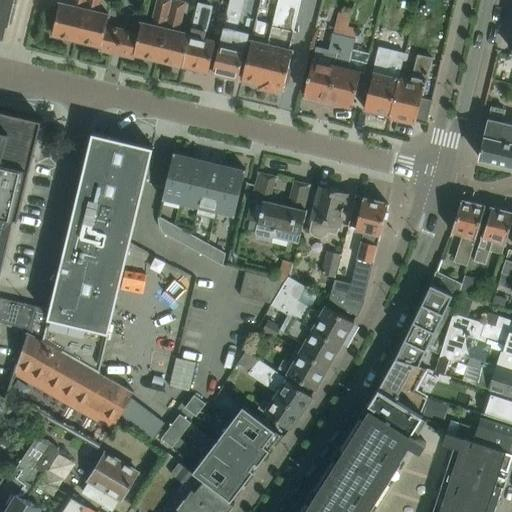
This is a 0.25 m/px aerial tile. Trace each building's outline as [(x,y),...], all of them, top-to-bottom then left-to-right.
[(0,0),(0,23),(7,25),(13,0),(0,0)] [(77,39),(86,0),(72,0),(72,5),(60,3),(53,33),(77,39)] [(117,53),(123,29),(122,29),(106,25),(108,14),(97,11),(99,0),(86,0),(77,39),(101,45),(100,49),(116,52),(117,53)] [(157,59),(171,0),(157,0),(152,24),(141,22),(138,33),(123,29),(117,53),(133,56),(133,53),(157,59)] [(178,0),(171,0),(157,59),(183,65),(190,34),(179,31),(185,2),(178,0)] [(244,0),(229,0),(212,72),(224,75),(225,77),(231,79),(233,77),(238,78),(248,34),(237,31),(244,0)] [(277,0),(271,26),(292,32),(299,0),(277,0)] [(212,8),(198,4),(190,34),(183,65),(194,68),(194,70),(203,72),(203,70),(208,71),(216,41),(204,38),(206,28),(212,8)] [(267,44),(251,40),(241,79),(259,84),(259,87),(275,91),(276,88),(282,90),(292,50),(288,49),(292,32),(271,26),(267,44)] [(328,100),(344,35),(333,33),(326,62),(312,59),(304,94),(307,95),(309,97),(315,99),(318,97),(328,100)] [(354,38),(344,35),(328,100),(338,102),(340,105),(346,106),(349,105),(352,106),(361,71),(347,67),(354,38)] [(389,115),(398,77),(403,53),(378,46),(364,108),(376,111),(377,114),(380,116),(383,116),(386,114),(389,115)] [(426,124),(433,94),(423,92),(431,57),(416,53),(410,80),(398,77),(389,115),(392,115),(394,119),(400,120),(403,118),(426,124)] [(511,123),(501,121),(504,109),(490,106),(478,157),(511,165),(511,123)] [(0,274),(13,219),(17,220),(41,120),(22,115),(0,109),(0,274)] [(129,243),(153,147),(92,132),(89,144),(49,309),(35,306),(27,328),(26,331),(61,350),(99,372),(129,243)] [(180,203),(191,156),(173,152),(162,199),(180,203)] [(198,208),(209,160),(191,156),(180,203),(198,208)] [(216,212),(227,165),(209,160),(198,208),(196,214),(214,218),(216,212)] [(245,169),(227,165),(216,212),(234,216),(245,169)] [(298,243),(312,185),(300,182),(294,206),(288,205),(287,205),(269,201),(275,176),(258,172),(246,218),(258,221),(255,232),(257,237),(269,240),(272,236),(298,243)] [(337,234),(346,193),(320,187),(311,227),(311,228),(311,229),(311,231),(311,232),(312,232),(312,234),(313,234),(314,235),(316,236),(318,237),(321,237),(322,237),(324,236),(325,235),(326,234),(327,233),(328,232),(337,234)] [(372,262),(387,202),(375,200),(376,197),(366,195),(365,197),(362,197),(354,229),(363,231),(357,258),(372,262)] [(467,263),(484,206),(461,200),(451,231),(462,235),(455,259),(467,263)] [(504,242),(511,217),(511,211),(491,207),(474,259),(486,263),(490,250),(501,253),(504,242)] [(175,225),(158,216),(157,218),(157,220),(157,221),(158,223),(158,225),(159,226),(160,229),(162,231),(163,232),(172,237),(175,225)] [(191,234),(175,225),(172,237),(188,247),(191,234)] [(208,244),(191,234),(188,247),(205,256),(208,244)] [(225,253),(208,244),(205,256),(222,265),(225,253)] [(336,275),(341,255),(328,253),(323,273),(336,275)] [(357,258),(348,292),(363,301),(372,262),(357,258)] [(511,260),(505,258),(501,268),(511,272),(511,260)] [(289,277),(293,263),(283,260),(278,278),(285,280),(287,276),(288,276),(289,277)] [(271,303),(285,280),(278,278),(256,273),(245,271),(241,288),(239,295),(271,303)] [(435,271),(430,284),(457,294),(462,281),(435,271)] [(341,344),(353,322),(324,306),(320,313),(297,300),(304,286),(289,277),(288,276),(285,280),(271,303),(271,304),(287,314),(341,344)] [(363,301),(348,292),(334,284),(330,301),(356,316),(364,301),(363,301)] [(418,365),(452,294),(430,284),(395,357),(414,364),(418,365)] [(0,321),(27,328),(35,306),(0,297),(0,321)] [(511,330),(511,319),(486,311),(483,321),(511,330)] [(511,354),(511,330),(483,321),(452,312),(445,332),(438,355),(448,358),(454,359),(468,355),(465,335),(479,339),(486,341),(487,338),(504,343),(502,351),(510,354),(511,354)] [(328,367),(341,344),(287,314),(279,328),(303,342),(300,350),(328,367)] [(279,328),(267,321),(261,331),(273,338),(279,328)] [(17,365),(16,370),(47,388),(50,383),(45,380),(61,350),(26,331),(17,365)] [(269,346),(257,339),(251,350),(263,357),(269,346)] [(315,389),(328,367),(300,350),(295,348),(288,363),(283,360),(279,368),(315,389)] [(132,391),(99,372),(61,350),(45,380),(50,383),(64,391),(116,420),(118,416),(128,399),(132,391)] [(289,428),(312,395),(245,350),(237,361),(255,373),(253,376),(275,391),(262,410),(289,428)] [(511,370),(511,354),(510,354),(502,351),(497,366),(505,368),(511,370)] [(434,370),(443,373),(448,358),(438,355),(434,370)] [(189,391),(196,362),(175,357),(168,386),(189,391)] [(418,365),(414,364),(395,357),(378,387),(421,411),(427,397),(413,390),(425,368),(418,365)] [(511,370),(505,368),(497,366),(470,357),(467,364),(480,368),(474,384),(489,389),(505,394),(511,396),(511,370)] [(387,483),(381,480),(401,448),(417,458),(423,448),(407,439),(422,415),(378,387),(364,410),(333,459),(299,511),(361,511),(368,501),(373,505),(387,483)] [(489,389),(481,413),(497,419),(511,423),(511,396),(505,394),(489,389)] [(205,404),(194,395),(185,407),(196,416),(205,404)] [(192,471),(231,500),(281,434),(242,405),(213,443),(208,440),(198,453),(203,457),(192,471)] [(191,422),(180,414),(162,438),(173,447),(191,422)] [(25,498),(57,449),(49,444),(62,424),(49,417),(9,481),(17,486),(13,494),(6,504),(1,511),(39,511),(42,508),(25,498)] [(511,451),(511,427),(480,417),(476,427),(459,422),(456,433),(511,451)] [(492,511),(511,453),(511,452),(446,431),(442,442),(459,447),(438,511),(492,511)] [(83,492),(112,509),(118,498),(120,499),(137,471),(105,452),(88,480),(90,481),(83,492)] [(143,511),(159,511),(177,491),(169,484),(184,465),(167,453),(134,506),(143,511)] [(234,502),(231,500),(192,471),(191,470),(185,479),(226,511),(231,504),(232,505),(234,502)] [(17,486),(9,481),(4,488),(13,494),(17,486)] [(205,511),(177,491),(159,511),(205,511)] [(57,511),(84,511),(88,507),(69,495),(57,511)]
